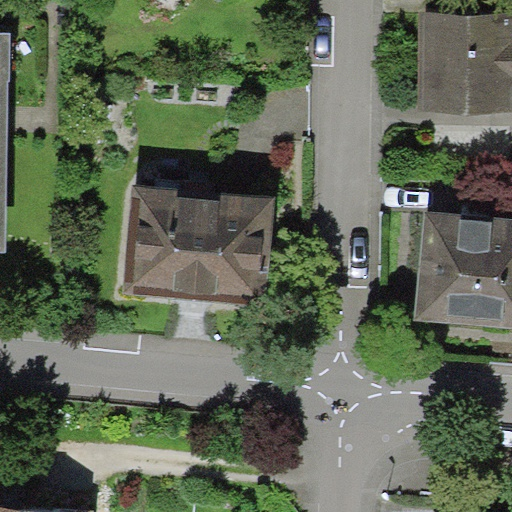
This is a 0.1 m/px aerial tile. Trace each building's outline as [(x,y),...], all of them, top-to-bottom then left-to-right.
[(0,0),(0,230),(20,231),(15,0),(0,0)] [(511,6),(425,12),(428,106),(511,97),(511,6)] [(287,190),(143,177),(133,285),(277,298),(287,190)] [(511,213),(429,207),(418,307),(511,319),(511,213)] [(1,509),(0,508),(0,511),(102,511),(103,509),(4,501),(1,509)]
